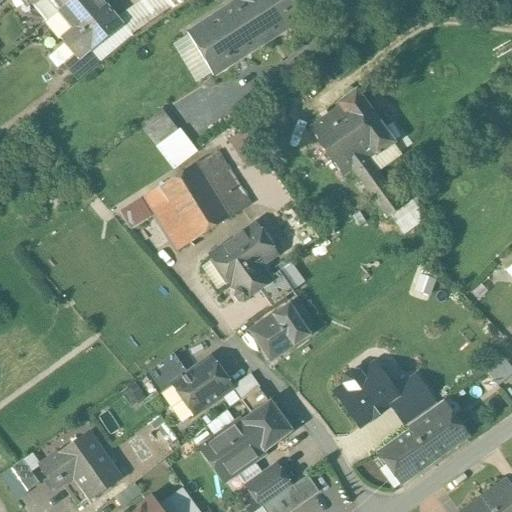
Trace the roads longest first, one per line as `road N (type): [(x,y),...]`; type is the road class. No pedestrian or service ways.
road 1 (residential): [(243,349),(317,422),(382,511)]
road 2 (unclassified): [(511,428),(394,511)]
